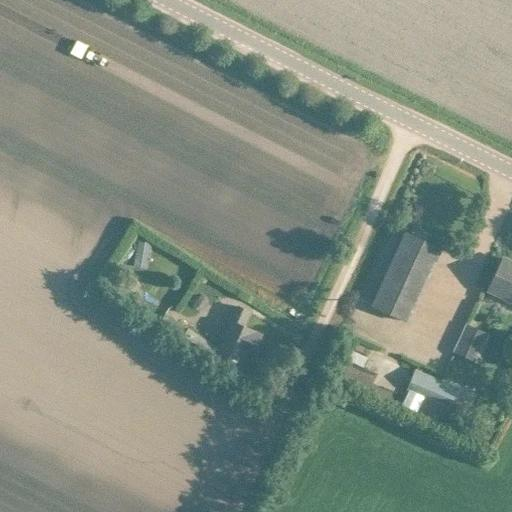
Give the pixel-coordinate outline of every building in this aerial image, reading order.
[(405,233),(371,306),(408,322),(441,249),(405,233)] [(153,248),(151,274),(165,275),(167,249),(153,248)] [(511,263),(503,259),(488,291),(511,301),(511,263)] [(237,307),(216,352),(241,364),(246,353),(252,356),(261,335),(245,328),(251,313),(237,307)] [(157,328),(205,361),(215,348),(167,314),(157,328)] [(468,328),(455,354),(476,365),(489,339),(468,328)] [(415,373),(408,388),(449,406),(456,391),(415,373)]
